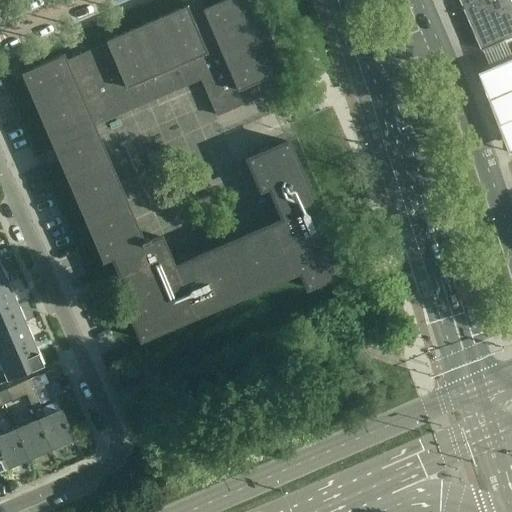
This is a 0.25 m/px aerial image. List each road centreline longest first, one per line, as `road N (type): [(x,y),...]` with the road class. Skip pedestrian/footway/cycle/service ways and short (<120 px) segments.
road 1 (residential): [(14,511),(122,464),(0,176)]
road 2 (tertiary): [(365,76),(466,392)]
road 3 (secondary): [(466,392),(186,511)]
road 4 (tertiary): [(511,254),(436,40)]
road 5 (secondary): [(356,494),(481,441)]
road 6 (secondary): [(356,494),(441,494),(480,511)]
